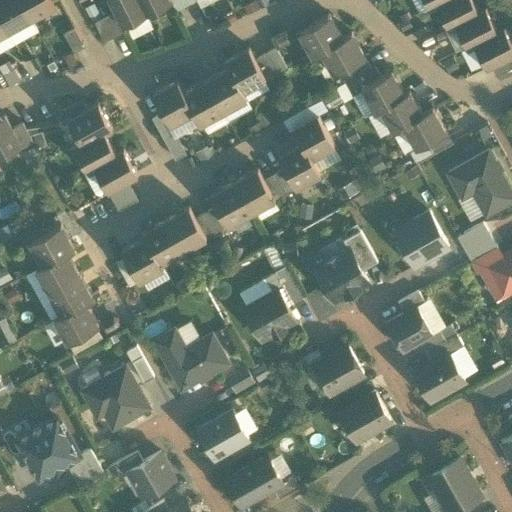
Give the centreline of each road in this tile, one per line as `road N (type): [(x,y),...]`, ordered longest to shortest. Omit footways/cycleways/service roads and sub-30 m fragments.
road 1 (residential): [(304,0),(114,77)]
road 2 (residential): [(511,94),(495,104),(456,98),(347,0)]
road 3 (residential): [(127,312),(87,237),(178,190)]
road 4 (residential): [(425,438),(354,317)]
road 5 (residential): [(114,77),(178,190)]
